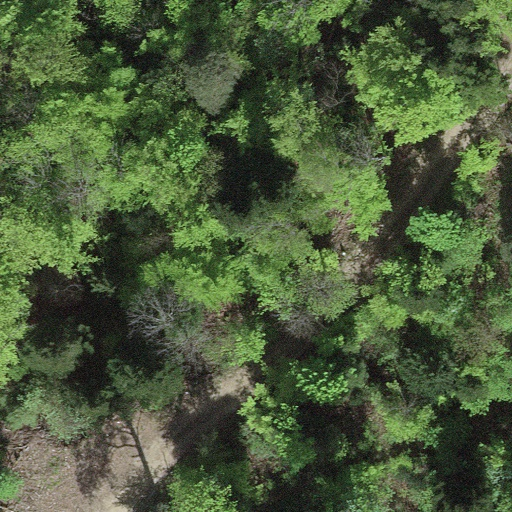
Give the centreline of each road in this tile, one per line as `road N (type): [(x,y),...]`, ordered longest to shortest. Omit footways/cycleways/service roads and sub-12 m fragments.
road 1 (track): [(102,511),(131,468),(321,316),(511,67)]
road 2 (track): [(269,511),(339,469),(399,451),(511,441)]
